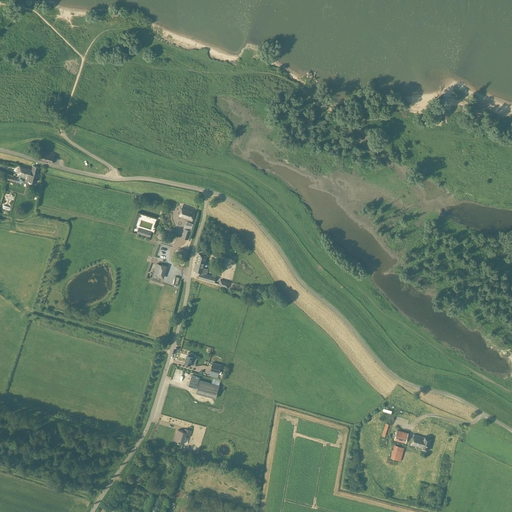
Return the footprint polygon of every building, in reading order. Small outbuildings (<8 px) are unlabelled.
[(38,160),(48,162),(52,164),(55,154),(41,151),(38,160)] [(20,164),(17,176),(19,177),(21,177),(29,180),(28,181),(35,183),(38,170),(39,167),(33,165),(32,167),(20,164)] [(179,217),(192,222),(196,209),(183,205),(179,217)] [(185,228),(182,237),(188,239),(191,230),(185,228)] [(153,235),(140,231),(138,236),(151,240),(153,235)] [(194,271),(199,273),(198,278),(215,283),(216,277),(207,274),(208,269),(203,268),(207,256),(198,254),(194,271)] [(167,270),(157,267),(154,278),(164,281),(167,270)] [(220,279),(218,285),(228,288),(230,282),(220,279)] [(187,355),(185,363),(191,365),(191,364),(194,365),(195,362),(192,361),(193,357),(193,354),(188,352),(187,355)] [(210,370),(219,372),(221,364),(212,362),(210,370)] [(196,393),(216,398),(219,385),(200,380),(196,393)] [(190,420),(188,427),(203,432),(205,425),(190,420)] [(174,441),(184,443),(186,436),(189,437),(191,430),(184,428),(183,431),(178,430),(174,441)] [(408,433),(397,430),(395,439),(405,442),(408,433)] [(425,437),(414,434),(411,445),(414,446),(414,445),(419,446),(418,447),(421,448),(421,449),(427,450),(431,438),(425,436),(425,437)] [(404,448),(395,445),(391,457),(400,460),(404,448)] [(139,471),(135,479),(140,482),(145,474),(139,471)] [(150,511),(158,511),(162,499),(155,497),(150,511)]
